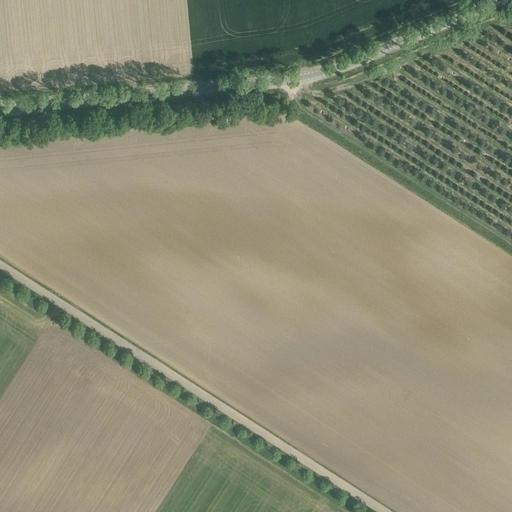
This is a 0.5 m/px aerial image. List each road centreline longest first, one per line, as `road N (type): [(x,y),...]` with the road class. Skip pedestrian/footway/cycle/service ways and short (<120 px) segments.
road 1 (unclassified): [(0,106),(290,72),(485,0)]
road 2 (track): [(0,269),(378,511)]
